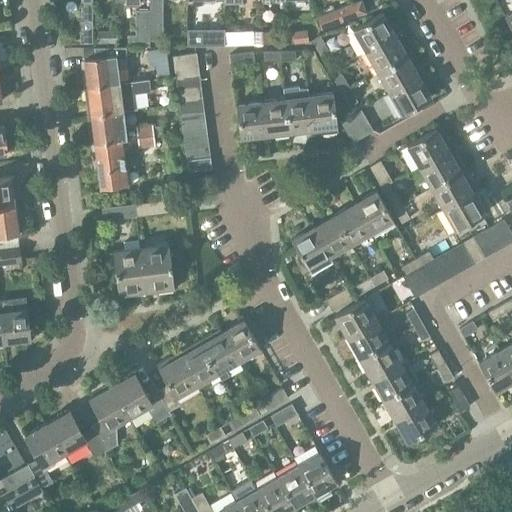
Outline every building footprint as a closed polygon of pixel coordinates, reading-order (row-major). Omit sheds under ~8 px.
[(80,0),(80,1),(80,21),(91,20),(91,0),(80,0)] [(147,0),(148,10),(148,40),(162,40),(161,0),(147,0)] [(352,3),(316,16),(316,17),(320,29),(357,16),(352,3)] [(148,42),(148,40),(148,10),(134,10),(134,38),(126,38),(126,42),(148,42)] [(511,10),(503,16),(511,31),(511,10)] [(352,30),(365,51),(394,34),(381,13),(352,30)] [(224,45),(224,44),(224,28),(186,29),(186,45),(224,45)] [(234,29),(224,29),(225,44),(234,43),(234,29)] [(293,43),(308,41),(306,29),(292,31),(293,43)] [(115,43),(115,42),(115,30),(96,30),(96,43),(115,43)] [(93,43),(93,31),(81,32),(81,43),(93,43)] [(262,44),(262,31),(254,31),(254,45),(262,44)] [(262,31),(262,44),(271,44),(271,31),(262,31)] [(376,72),(406,56),(394,34),(365,51),(376,72)] [(311,41),(319,55),(327,50),(319,36),(311,41)] [(93,57),(83,58),(85,74),(82,74),(83,84),(86,83),(87,87),(114,83),(119,83),(115,58),(125,58),(125,46),(93,46),(93,57)] [(168,74),(165,48),(146,50),(148,63),(154,62),(155,76),(168,74)] [(229,54),(230,66),(254,63),(252,50),(229,54)] [(279,60),(279,50),(263,50),(263,60),(279,60)] [(279,50),(279,60),(295,60),(295,51),(279,50)] [(197,64),(195,52),(172,56),(173,67),(197,64)] [(376,72),(388,93),(418,76),(406,56),(376,72)] [(197,64),(173,67),(175,78),(198,75),(197,64)] [(129,81),(145,79),(144,70),(128,72),(129,81)] [(341,93),(349,88),(341,74),(332,78),(341,93)] [(198,75),(175,78),(176,90),(200,87),(198,75)] [(418,76),(388,93),(400,115),(430,98),(418,76)] [(145,79),(129,81),(131,91),(146,90),(145,79)] [(119,83),(114,83),(87,87),(87,90),(84,91),(85,100),(88,100),(90,114),(122,110),(119,83)] [(282,87),(284,98),(287,132),(311,129),(307,95),(306,87),(299,88),(298,85),(282,87)] [(200,87),(176,90),(178,101),(201,98),(200,87)] [(349,88),(341,93),(348,106),(356,101),(349,88)] [(332,92),(307,95),(311,129),(320,128),(321,134),(337,132),(332,92)] [(201,98),(178,101),(179,113),(203,110),(201,98)] [(284,98),(259,101),(264,135),(287,132),(284,98)] [(235,104),(239,138),(264,135),(259,101),(235,104)] [(93,139),(94,143),(120,139),(136,137),(152,135),(150,126),(124,129),(122,110),(90,114),(92,129),(89,130),(90,139),(93,139)] [(203,110),(179,113),(181,124),(204,121),(203,110)] [(349,116),(362,137),(372,131),(360,110),(349,116)] [(362,137),(349,116),(339,122),(351,143),(362,137)] [(204,121),(181,124),(182,136),(206,133),(204,121)] [(419,167),(449,149),(436,128),(406,145),(419,167)] [(206,133),(182,136),(184,148),(207,145),(206,133)] [(152,135),(136,137),(137,147),(153,145),(152,135)] [(120,139),(94,143),(94,146),(91,146),(92,156),(95,155),(97,171),(99,171),(101,188),(126,184),(120,139)] [(207,145),(184,148),(186,160),(209,156),(207,145)] [(430,187),(460,170),(449,149),(419,167),(430,187)] [(209,156),(186,160),(187,171),(211,168),(209,156)] [(379,161),(369,167),(381,188),(391,182),(379,161)] [(460,170),(430,187),(442,209),(472,191),(460,170)] [(0,206),(13,205),(12,192),(16,191),(14,177),(10,178),(10,177),(0,177),(0,206)] [(376,190),(354,203),(371,232),(392,220),(376,190)] [(385,195),(393,209),(401,204),(394,190),(385,195)] [(472,191),(442,209),(454,230),(484,214),(472,191)] [(187,209),(186,197),(135,204),(137,216),(187,209)] [(354,203),(333,214),(350,244),(371,232),(354,203)] [(137,216),(135,204),(102,208),(103,220),(137,216)] [(401,204),(393,209),(401,222),(409,218),(401,204)] [(13,205),(0,206),(0,235),(17,233),(13,205)] [(333,214),(312,226),(329,256),(350,244),(333,214)] [(511,234),(502,218),(493,224),(505,245),(511,240),(511,234)] [(493,224),(482,229),(495,250),(505,245),(493,224)] [(329,256),(312,226),(290,239),(307,268),(329,256)] [(482,229),(472,235),(485,256),(495,250),(482,229)] [(472,235),(462,241),(474,262),(485,256),(472,235)] [(462,241),(452,247),(465,268),(474,262),(462,241)] [(168,244),(140,247),(145,291),(173,288),(168,244)] [(0,248),(0,264),(21,262),(19,246),(0,248)] [(145,291),(140,247),(112,250),(118,294),(145,291)] [(452,247),(442,252),(454,274),(465,268),(452,247)] [(419,266),(422,264),(432,258),(428,250),(414,258),(419,266)] [(432,258),(444,279),(454,274),(442,252),(432,258)] [(405,274),(412,270),(419,266),(414,258),(401,266),(405,274)] [(432,258),(422,264),(434,285),(444,279),(432,258)] [(419,266),(412,270),(424,291),(434,285),(422,264),(419,266)] [(383,269),(369,278),(373,286),(387,277),(383,269)] [(405,274),(401,276),(414,297),(424,291),(412,270),(405,274)] [(373,286),(369,278),(355,286),(360,293),(373,286)] [(405,293),(397,279),(389,284),(397,298),(405,293)] [(325,299),(331,310),(352,298),(346,287),(325,299)] [(0,318),(3,342),(31,339),(25,296),(0,299),(0,318)] [(511,297),(501,304),(505,312),(511,308),(511,297)] [(364,298),(334,315),(346,337),(376,320),(364,298)] [(501,304),(487,312),(492,320),(505,312),(501,304)] [(405,313),(413,326),(421,321),(414,308),(405,313)] [(243,319),(221,331),(238,361),(260,348),(243,319)] [(376,320),(346,337),(358,357),(388,340),(376,320)] [(458,328),(463,336),(477,328),(472,320),(458,328)] [(421,321),(413,326),(421,340),(429,336),(421,321)] [(238,361),(221,331),(213,335),(211,332),(198,340),(217,372),(221,379),(228,375),(224,368),(238,361)] [(208,378),(217,372),(198,340),(185,347),(187,351),(180,355),(196,385),(197,384),(201,388),(205,389),(208,387),(209,383),(208,378)] [(388,340),(358,357),(370,378),(400,361),(388,340)] [(511,341),(499,350),(511,372),(511,341)] [(437,368),(445,363),(437,349),(429,354),(437,368)] [(477,362),(494,391),(511,381),(511,372),(499,350),(477,362)] [(155,387),(168,410),(179,404),(175,397),(196,385),(180,355),(172,359),(170,356),(156,364),(165,381),(155,387)] [(405,358),(400,361),(370,378),(382,399),(412,382),(417,379),(405,358)] [(445,363),(437,368),(444,382),(453,377),(445,363)] [(110,382),(129,416),(152,403),(160,419),(170,413),(168,410),(155,387),(150,379),(141,384),(134,372),(133,372),(132,369),(130,370),(132,373),(112,385),(110,382)] [(91,425),(92,427),(105,450),(117,444),(120,436),(114,425),(129,416),(110,382),(109,382),(111,385),(88,398),(100,419),(91,425)] [(412,382),(382,399),(394,420),(423,403),(412,382)] [(469,406),(457,385),(447,391),(459,412),(469,406)] [(288,398),(282,388),(261,400),(267,410),(288,398)] [(297,413),(291,403),(270,415),(276,425),(297,413)] [(423,403),(394,420),(406,442),(436,425),(423,403)] [(254,406),(241,414),(246,422),(259,415),(254,406)] [(45,422),(46,422),(63,454),(85,441),(93,457),(105,450),(92,427),(81,433),(67,409),(67,410),(47,422),(47,421),(45,422)] [(246,422),(241,414),(227,422),(232,430),(246,422)] [(262,419),(248,427),(253,435),(267,428),(262,419)] [(37,458),(27,464),(34,476),(40,488),(52,481),(43,466),(63,454),(46,422),(25,434),(24,434),(37,458)] [(210,442),(224,434),(219,425),(205,434),(210,442)] [(241,431),(227,439),(232,447),(246,439),(241,431)] [(221,443),(207,451),(211,459),(225,451),(221,443)] [(319,452),(297,465),(314,494),(317,500),(330,492),(327,487),(336,482),(319,452)] [(1,479),(7,491),(34,476),(27,464),(1,479)] [(297,465),(276,476),(293,506),(314,494),(297,465)] [(0,495),(0,502),(3,507),(0,509),(0,511),(10,511),(10,510),(7,506),(40,488),(34,476),(7,491),(0,495)] [(276,476),(256,488),(269,511),(283,511),(293,506),(276,476)] [(119,501),(124,509),(146,497),(141,488),(119,501)] [(198,511),(190,498),(185,488),(174,494),(183,511),(198,511)] [(269,511),(256,488),(235,500),(242,511),(269,511)] [(190,498),(198,511),(212,511),(201,492),(190,498)] [(242,511),(235,500),(214,511),(242,511)] [(119,511),(124,509),(119,501),(99,511),(119,511)]
